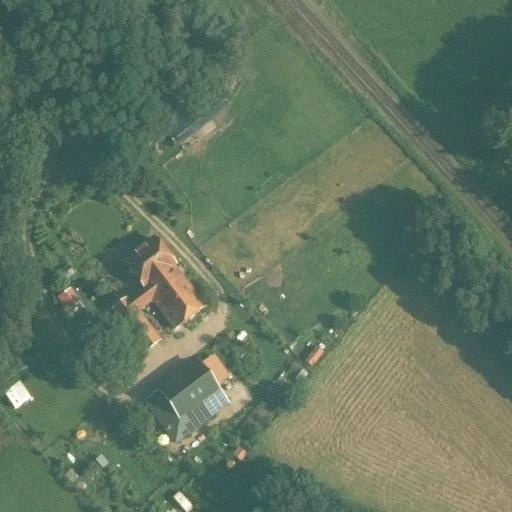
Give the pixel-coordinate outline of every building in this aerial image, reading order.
[(164,127),(178,144),(226,107),(212,89),(164,127)] [(161,342),(139,313),(152,303),(175,333),(206,309),(177,270),(175,272),(152,241),(123,263),(142,288),(110,311),(143,356),(161,342)] [(56,300),(66,313),(80,303),(70,290),(56,300)] [(304,362),(311,368),(323,354),(316,348),(304,362)] [(227,380),(211,358),(200,367),(196,362),(140,403),(172,447),(228,405),(216,389),(227,380)]
